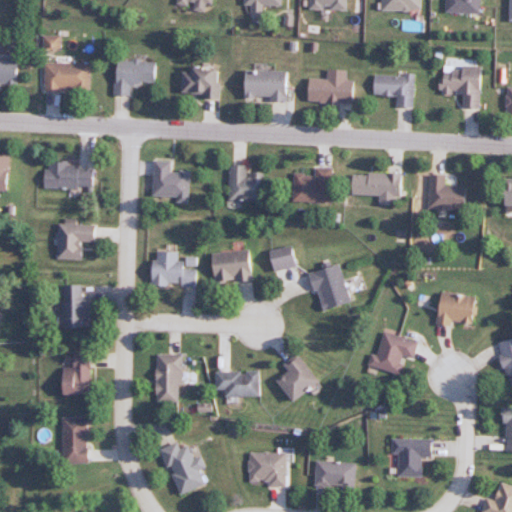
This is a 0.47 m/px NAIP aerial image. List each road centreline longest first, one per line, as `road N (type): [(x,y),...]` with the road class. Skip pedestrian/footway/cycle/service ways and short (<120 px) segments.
road 1 (residential): [(511,145),(0,123)]
road 2 (residential): [(155,511),(125,450),(134,130)]
road 3 (residential): [(437,511),(454,495),(461,464),(465,399),(452,373)]
road 4 (residential): [(126,320),(262,326)]
